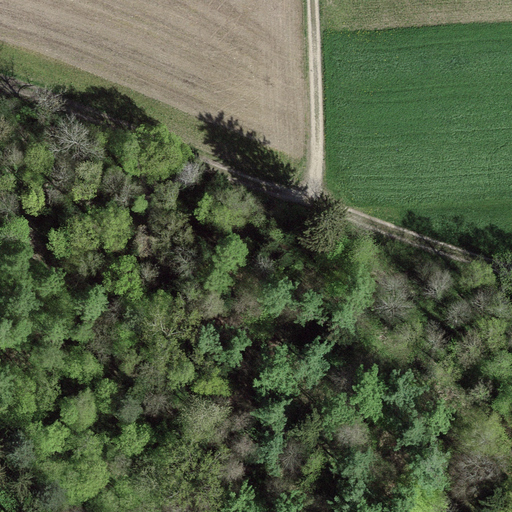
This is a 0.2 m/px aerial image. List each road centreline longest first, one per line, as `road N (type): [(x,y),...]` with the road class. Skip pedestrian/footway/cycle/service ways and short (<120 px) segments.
road 1 (track): [(311,0),(315,152),(300,200),(128,130),(0,90)]
road 2 (track): [(207,511),(181,347),(128,130)]
